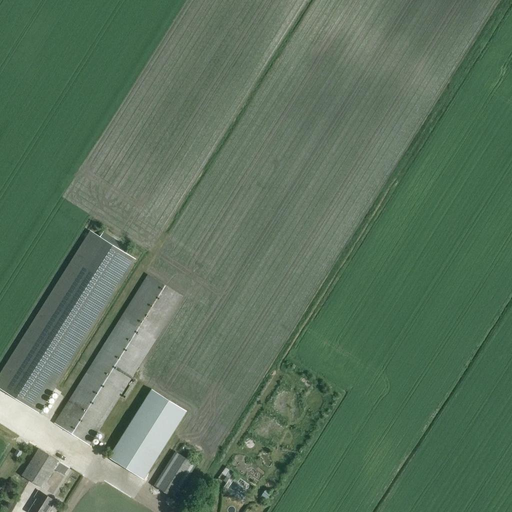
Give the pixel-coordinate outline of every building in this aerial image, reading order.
[(0,378),(0,390),(38,414),(134,261),(91,234),(0,378)] [(89,447),(183,298),(148,276),(55,425),(89,447)] [(144,481),(187,413),(152,391),(109,459),(144,481)] [(43,489),(60,462),(39,449),(22,476),(43,489)] [(176,501),(197,466),(176,453),(155,488),(176,501)] [(48,511),(55,501),(39,491),(35,498),(37,499),(29,511),(48,511)]
